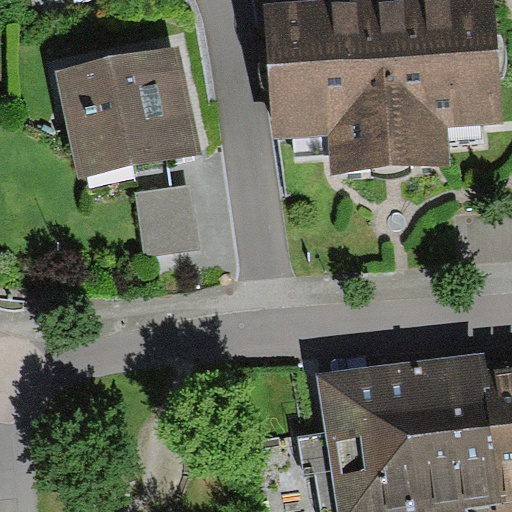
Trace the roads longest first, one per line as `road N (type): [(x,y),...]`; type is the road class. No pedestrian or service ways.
road 1 (residential): [(511,306),(268,327),(4,370)]
road 2 (residential): [(4,370),(18,511)]
